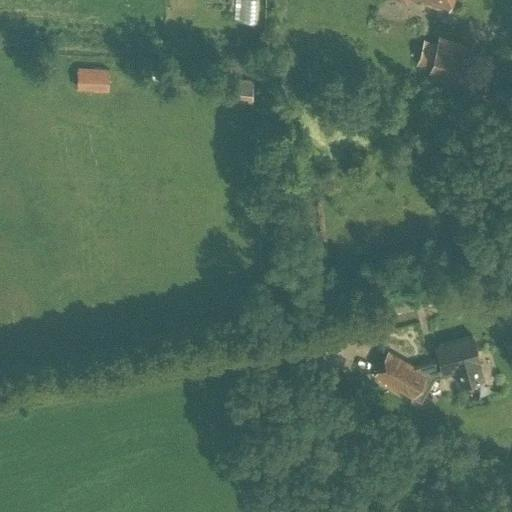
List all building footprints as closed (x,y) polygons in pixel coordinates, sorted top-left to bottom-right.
[(415,0),(448,11),(451,0),(401,0),(406,2),(406,0),(415,0)] [(436,44),(423,40),(421,46),(415,66),(428,70),(425,79),(442,84),(445,78),(461,83),(472,53),(437,42),(436,44)] [(108,90),(109,69),(76,67),(75,89),(108,90)] [(205,77),(203,101),(252,104),(254,80),(205,77)] [(498,199),(506,196),(498,180),(490,183),(498,199)] [(438,359),(443,376),(453,373),(457,386),(484,378),(481,366),(472,335),(434,345),(438,359)] [(443,376),(438,359),(414,366),(389,351),(375,376),(421,403),(434,379),(443,376)]
